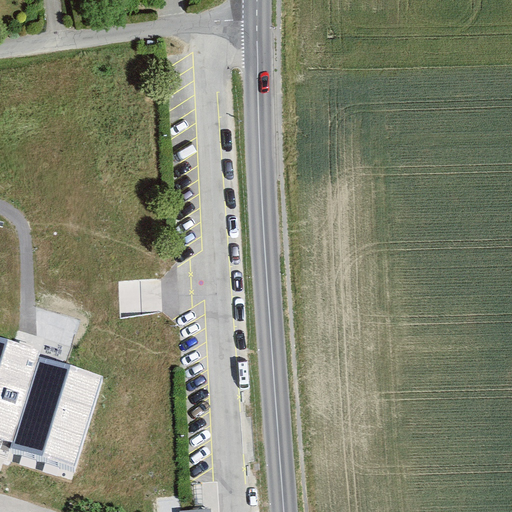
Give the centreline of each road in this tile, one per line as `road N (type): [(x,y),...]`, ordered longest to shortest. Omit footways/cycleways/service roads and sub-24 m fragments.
road 1 (tertiary): [(257,0),(283,511)]
road 2 (residential): [(211,31),(0,51)]
